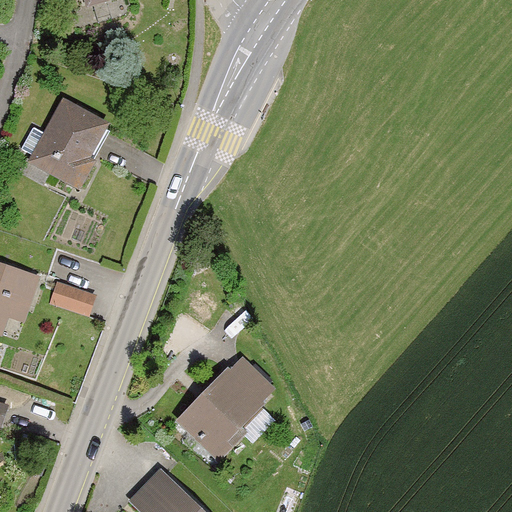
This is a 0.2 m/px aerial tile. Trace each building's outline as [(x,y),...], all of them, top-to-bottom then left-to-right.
[(84,0),(87,9),(118,0),(84,0)] [(61,98),(25,162),(77,191),(113,127),(61,98)] [(0,331),(4,318),(22,324),(38,274),(0,261),(0,331)] [(56,281),(49,304),(88,317),(95,294),(56,281)] [(242,356),(174,422),(207,456),(275,389),(242,356)] [(0,430),(1,431),(12,409),(0,405),(0,430)] [(202,511),(158,468),(125,501),(135,511),(202,511)]
